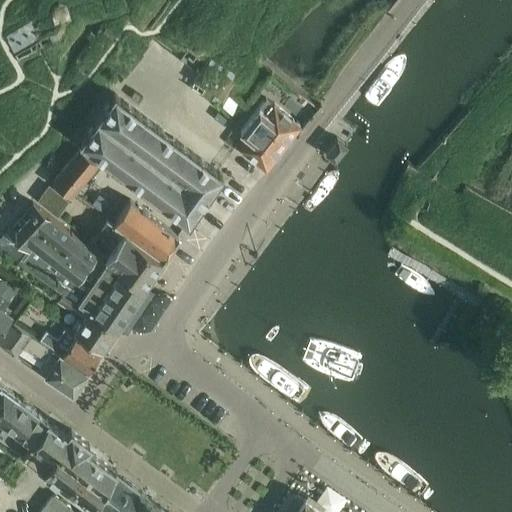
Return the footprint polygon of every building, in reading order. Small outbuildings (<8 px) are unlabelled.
[(65,27),(66,21),(71,20),(66,6),(60,4),(53,7),(50,13),(54,25),(60,23),(60,25),(60,27),(58,30),(55,33),(42,41),(32,22),(5,37),(18,61),(36,51),(59,38),(62,35),(64,31),(65,27)] [(89,41),(74,61),(78,64),(74,68),(86,78),(117,38),(106,29),(103,33),(99,30),(95,35),(90,32),(85,38),(89,41)] [(132,36),(107,70),(120,79),(122,77),(125,79),(148,48),(132,36)] [(210,58),(191,86),(219,103),(238,78),(210,58)] [(269,73),(263,82),(267,85),(265,87),(281,99),(288,90),(289,88),(269,73)] [(188,220),(222,173),(115,94),(81,141),(188,220)] [(271,108),(262,101),(239,132),(248,138),(240,148),(259,164),(265,168),(271,161),(292,134),(294,131),(300,124),(292,118),(273,104),(271,108)] [(226,131),(232,123),(224,117),(218,126),(226,131)] [(334,160),(347,145),(336,136),(324,152),(334,160)] [(71,197),(98,164),(79,148),(52,182),(71,197)] [(57,215),(68,200),(48,184),(38,200),(57,215)] [(161,260),(178,235),(130,197),(114,223),(161,260)] [(51,284),(71,252),(81,240),(32,202),(14,221),(7,229),(22,243),(27,247),(18,260),(51,284)] [(142,289),(161,260),(114,223),(99,244),(110,252),(105,258),(104,259),(142,289)] [(116,328),(142,289),(104,259),(105,258),(81,240),(71,252),(51,284),(63,292),(78,302),(116,328)] [(0,295),(8,284),(1,279),(0,280),(0,295)] [(8,284),(0,295),(0,334),(7,325),(12,318),(2,310),(9,300),(8,299),(15,289),(8,284)] [(63,292),(57,300),(72,310),(78,302),(63,292)] [(82,317),(73,331),(106,347),(116,328),(88,309),(82,317)] [(86,372),(39,341),(40,340),(13,323),(0,341),(0,344),(15,355),(22,345),(44,360),(37,370),(72,393),(86,372)] [(106,347),(73,331),(62,323),(61,324),(65,327),(57,339),(46,331),(40,340),(39,341),(86,372),(106,347)] [(0,417),(17,396),(0,383),(0,417)] [(0,434),(80,482),(83,478),(107,448),(17,396),(0,417),(0,434)] [(83,478),(80,482),(103,494),(105,495),(105,499),(115,506),(119,506),(121,508),(127,511),(163,511),(176,496),(153,479),(146,474),(146,473),(140,468),(132,462),(130,460),(129,459),(127,463),(107,448),(83,478)] [(44,504),(54,511),(67,511),(70,508),(52,494),(44,504)] [(323,511),(298,494),(295,495),(282,511),(323,511)] [(178,511),(176,496),(163,511),(178,511)]
